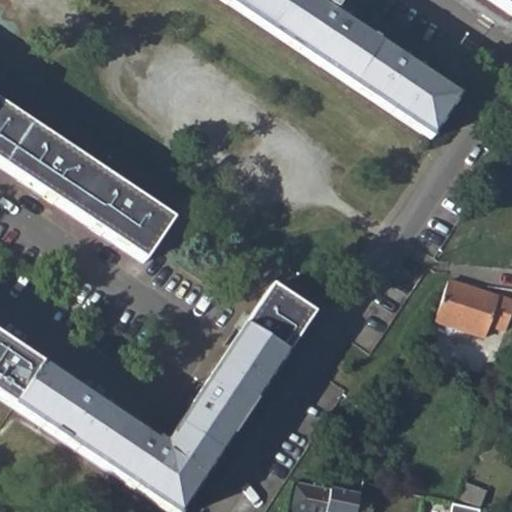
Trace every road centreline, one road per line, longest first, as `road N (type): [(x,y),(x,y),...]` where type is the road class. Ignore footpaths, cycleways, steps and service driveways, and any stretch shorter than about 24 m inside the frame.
road 1 (residential): [(511,72),(232,511)]
road 2 (residential): [(0,203),(196,336),(151,405),(0,305)]
